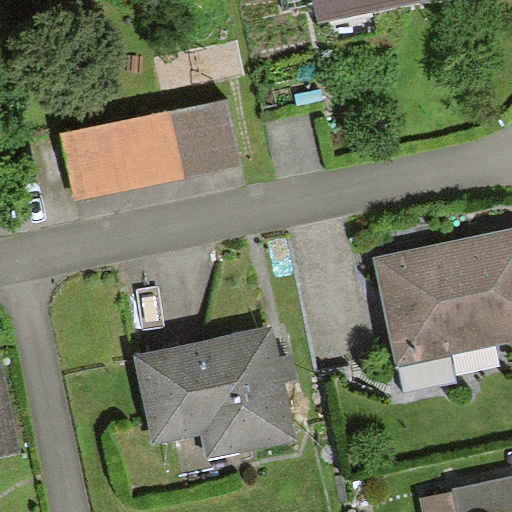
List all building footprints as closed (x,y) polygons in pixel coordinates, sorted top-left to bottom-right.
[(315,0),(320,21),(409,0),(315,0)] [(228,103),(64,138),(78,203),(242,168),(228,103)] [(511,222),(375,255),(399,359),(511,332),(511,222)] [(275,316),(135,348),(155,439),(205,428),(210,449),(301,428),(288,372),(275,316)] [(0,450),(15,448),(0,371),(0,450)] [(511,511),(511,473),(457,484),(458,489),(424,495),(427,511),(511,511)]
